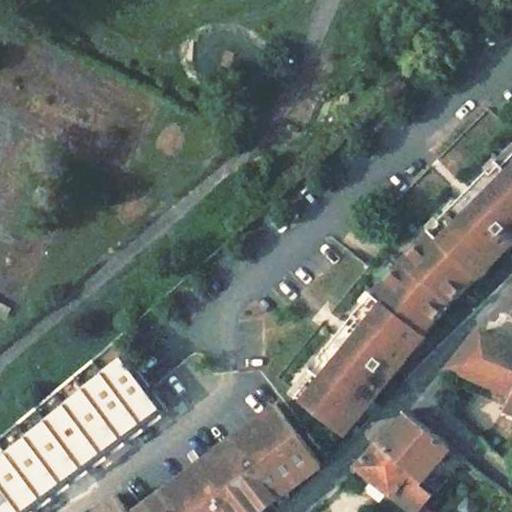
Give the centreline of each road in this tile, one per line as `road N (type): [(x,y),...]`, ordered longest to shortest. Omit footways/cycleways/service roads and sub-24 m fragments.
road 1 (residential): [(292,511),(416,385)]
road 2 (residential): [(416,385),(511,292)]
road 3 (residential): [(416,385),(511,471)]
